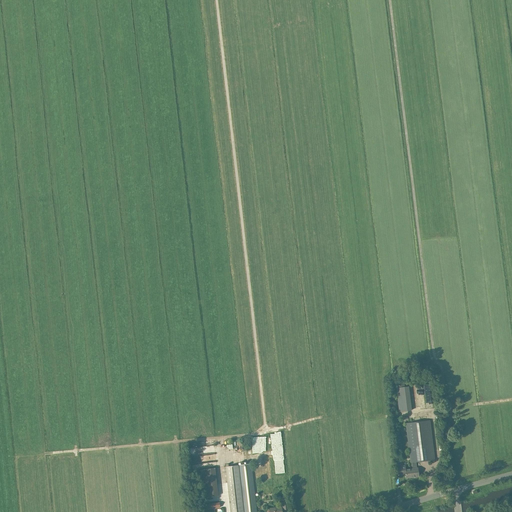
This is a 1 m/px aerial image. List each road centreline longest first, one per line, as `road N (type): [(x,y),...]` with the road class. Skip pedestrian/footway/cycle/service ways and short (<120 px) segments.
road 1 (track): [(51,453),(262,431),(213,0)]
road 2 (track): [(401,506),(393,417),(443,406),(443,373),(430,351),(388,0)]
